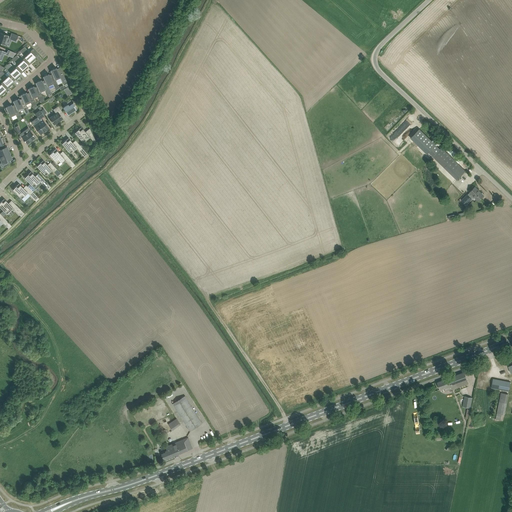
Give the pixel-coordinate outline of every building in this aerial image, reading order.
[(0,42),(5,44),(7,38),(9,38),(9,39),(16,41),(18,35),(11,33),(10,36),(8,35),(0,31),(0,42)] [(30,53),(25,48),(28,45),(26,43),(23,47),(20,51),(26,57),(31,63),(32,63),(34,61),(35,59),(35,58),(39,55),(34,49),(30,53)] [(18,65),(24,71),(25,71),(27,69),(28,67),(27,67),(31,63),(26,57),(22,61),(17,55),(12,59),(18,65)] [(21,76),(20,75),(24,71),(18,65),(15,69),(9,63),(5,67),(11,73),(16,79),(17,79),(18,79),(20,77),(19,77),(21,76)] [(51,70),(52,74),(55,80),(56,80),(61,78),(63,84),(67,81),(61,69),(60,67),(57,69),(56,68),(55,68),(54,68),(52,69),(51,69),(52,70),(51,70)] [(12,83),(16,79),(11,73),(7,77),(2,71),(0,72),(0,77),(4,82),(9,87),(10,87),(12,85),(13,84),(12,83)] [(43,76),(45,80),(48,86),(53,84),(56,90),(59,88),(59,87),(56,80),(55,80),(52,74),(49,75),(49,74),(47,75),(47,74),(44,75),(44,76),(43,76)] [(36,82),(37,86),(41,92),(46,90),(48,96),(49,96),(50,98),(53,96),(51,94),(52,94),(48,86),(45,80),(42,81),(41,80),(40,81),(39,80),(37,82),(37,81),(36,81),(37,82),(36,82)] [(5,91),(9,87),(4,82),(0,85),(0,84),(0,93),(2,95),(3,95),(5,93),(6,92),(5,91)] [(41,92),(37,86),(34,87),(34,86),(32,87),(32,86),(29,88),(29,87),(29,88),(28,89),(30,92),(33,99),(33,98),(38,96),(41,102),(44,100),(41,92)] [(33,99),(30,92),(27,93),(26,92),(25,93),(24,92),(22,94),(21,94),(22,94),(21,95),(22,98),(26,105),(31,102),(33,108),(37,106),(33,98),(33,99)] [(13,101),(15,104),(18,111),(23,109),(26,115),(29,112),(26,105),(22,98),(19,99),(19,98),(17,99),(14,100),(13,101)] [(68,104),(63,107),(68,115),(76,110),(76,109),(73,102),(72,103),(72,102),(71,99),(67,102),(68,104)] [(22,118),(18,111),(15,104),(12,106),(11,104),(10,105),(9,105),(7,106),(6,106),(7,107),(6,107),(11,117),(16,115),(18,120),(22,118)] [(54,124),(63,118),(60,114),(63,112),(59,106),(53,109),(56,113),(50,118),(54,124)] [(40,110),(35,114),(39,119),(41,121),(34,125),(40,134),(49,128),(43,119),(42,119),(41,118),(44,116),(40,110)] [(96,142),(90,128),(86,132),(81,127),(75,132),(83,142),(90,137),(95,144),(96,142)] [(20,135),(22,137),(27,144),(35,138),(36,138),(30,130),(30,131),(29,129),(20,135)] [(80,145),(76,140),(73,142),(68,138),(66,140),(62,143),(72,156),(77,148),(79,150),(82,147),(80,145)] [(7,146),(6,146),(5,147),(4,144),(0,145),(0,156),(9,152),(7,146)] [(440,149),(436,153),(433,156),(456,179),(465,171),(453,158),(441,147),(440,149)] [(69,158),(63,151),(60,153),(56,148),(49,154),(58,164),(64,158),(66,161),(69,158)] [(12,158),(11,158),(9,152),(0,156),(2,162),(0,162),(0,164),(2,169),(11,162),(10,159),(12,158)] [(57,169),(51,163),(48,166),(43,160),(37,166),(45,175),(52,170),(54,172),(57,169)] [(35,176),(31,171),(24,177),(33,187),(40,181),(42,183),(45,180),(38,173),(35,176)] [(34,192),(26,185),(23,188),(19,183),(16,185),(13,189),(22,199),(28,193),(31,196),(34,192)] [(483,195),(475,187),(470,192),(470,193),(468,195),(467,194),(462,200),(466,204),(471,199),(471,198),(473,196),(478,201),(483,195)] [(13,208),(21,216),(24,213),(11,200),(9,203),(4,198),(0,202),(0,206),(7,214),(13,208)] [(446,391),(452,389),(452,390),(469,383),(464,372),(437,382),(440,389),(444,388),(446,391)] [(493,378),(492,383),(491,388),(509,391),(510,382),(493,378)] [(501,392),(499,402),(506,403),(508,394),(501,392)] [(190,431),(202,423),(185,396),(173,403),(190,431)] [(463,406),(470,408),(472,398),(465,396),(463,406)] [(168,424),(173,430),(181,424),(177,418),(168,424)] [(161,452),(163,455),(164,460),(193,448),(188,437),(166,446),(167,449),(161,452)]
